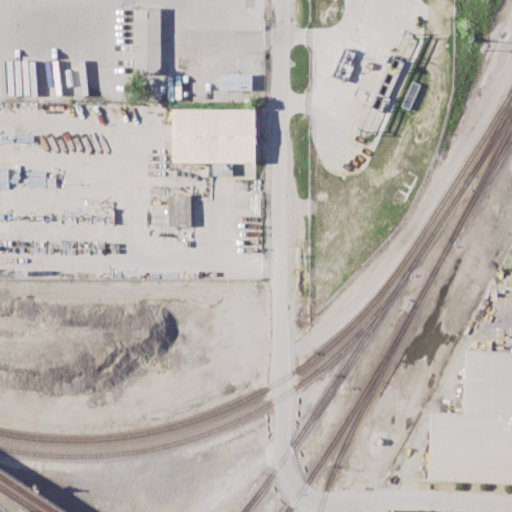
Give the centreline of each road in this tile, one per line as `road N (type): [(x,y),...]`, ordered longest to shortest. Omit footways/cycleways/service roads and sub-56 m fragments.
road 1 (residential): [(281,0),(283,463),(291,485)]
road 2 (track): [(283,353),(307,345),(374,279),(511,58)]
road 3 (residential): [(511,503),(322,501),(291,485)]
